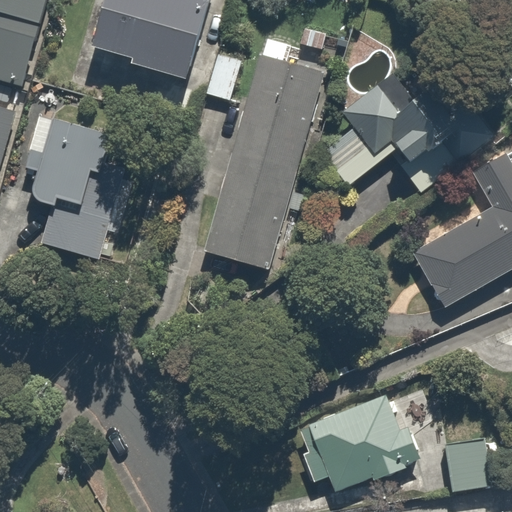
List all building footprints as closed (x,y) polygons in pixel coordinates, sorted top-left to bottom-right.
[(0,0),(0,78),(26,86),(51,0),(0,0)] [(99,0),(84,48),(179,77),(202,0),(99,0)] [(238,101),(198,246),(269,266),(323,68),(252,48),(248,64),(213,54),(203,91),(238,101)] [(348,123),(310,149),(337,191),(398,152),(404,160),(396,166),(413,193),(500,138),(452,63),(394,101),(380,79),(341,105),(348,123)] [(0,162),(15,116),(0,111),(0,162)] [(133,134),(45,113),(25,195),(50,201),(41,239),(104,253),(133,134)] [(483,203),(409,247),(445,308),(511,268),(511,160),(505,148),(465,171),(483,203)] [(304,419),(314,446),(300,452),(311,479),(322,475),(329,492),(415,458),(387,386),(304,419)] [(483,440),(440,446),(445,493),(489,487),(483,440)]
